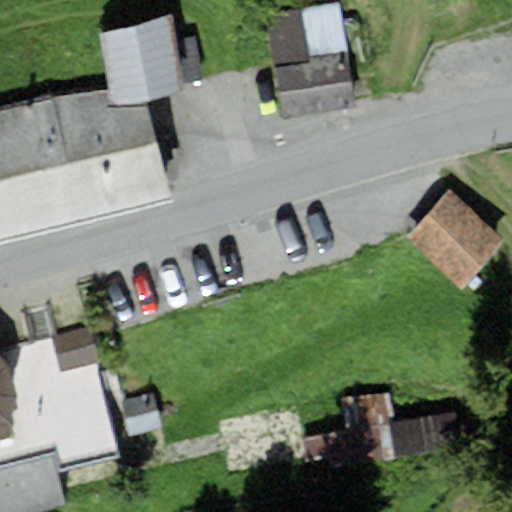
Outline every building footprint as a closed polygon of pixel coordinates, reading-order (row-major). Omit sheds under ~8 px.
[(338,0),(336,0),(270,9),(284,112),(352,103),(338,0)] [(109,95),(147,87),(181,81),(168,9),(95,23),(106,83),(109,95)] [(157,127),(147,87),(109,95),(106,83),(0,105),(0,221),(169,181),(157,127)] [(448,185),(405,228),(460,284),(504,241),(448,185)] [(0,465),(51,453),(55,467),(119,449),(93,343),(54,353),(50,336),(0,349),(0,465)] [(0,465),(0,511),(21,511),(64,502),(55,467),(51,453),(0,465)]
